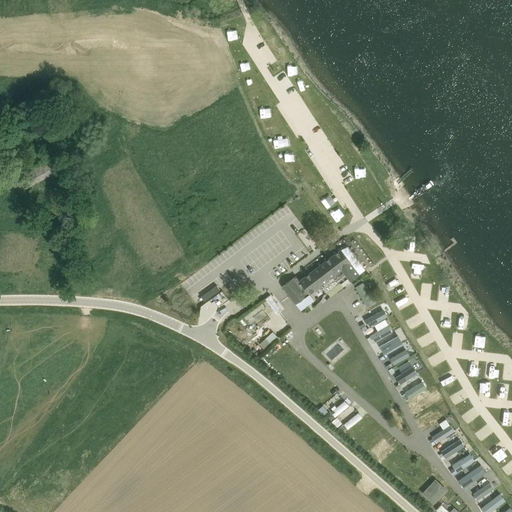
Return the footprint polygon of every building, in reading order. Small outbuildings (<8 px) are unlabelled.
[(236,49),(245,46),(242,38),(233,42),(236,49)] [(269,65),(275,60),(272,56),(265,60),(269,65)] [(280,84),(291,76),(286,68),(275,76),(280,84)] [(320,140),(330,131),(324,124),(314,133),(320,140)] [(57,157),(24,174),(30,186),(64,169),(57,157)] [(294,277),(282,286),(301,311),(314,300),(309,293),(320,285),(326,293),(327,292),(330,296),(359,273),(351,262),(341,249),(327,260),(297,282),(294,277)] [(412,276),(422,278),(424,268),(414,266),(412,276)] [(365,306),(374,302),(364,281),(355,285),(365,306)] [(444,291),(443,300),(453,301),(454,292),(444,291)] [(262,304),(245,316),(251,324),(257,320),(259,323),(270,316),(262,304)] [(272,330),(259,344),(266,350),(279,336),(272,330)] [(396,339),(379,345),(382,352),(399,346),(396,339)] [(392,364),(406,356),(403,350),(388,358),(392,364)] [(409,398),(426,388),(422,380),(405,391),(409,398)] [(500,385),(499,394),(509,396),(510,386),(500,385)] [(420,413),(435,403),(432,397),(416,407),(420,413)] [(328,411),(323,405),(318,409),(323,415),(328,411)] [(426,430),(444,418),(438,408),(423,418),(425,421),(422,424),(426,430)] [(330,412),(325,416),(330,421),(335,417),(330,412)] [(359,413),(344,423),(347,428),(362,418),(359,413)] [(333,421),(338,427),(343,423),(337,417),(333,421)] [(436,443),(454,431),(446,418),(439,423),(443,429),(432,436),(436,443)] [(344,424),(339,428),(342,432),(347,429),(344,424)] [(459,438),(440,451),(446,459),(465,446),(459,438)] [(463,478),(467,485),(483,475),(479,468),(463,478)] [(489,482),(474,492),(479,499),(494,488),(489,482)] [(424,496),(434,506),(444,496),(433,486),(424,496)] [(484,511),(490,511),(505,500),(499,493),(481,508),(484,511)]
